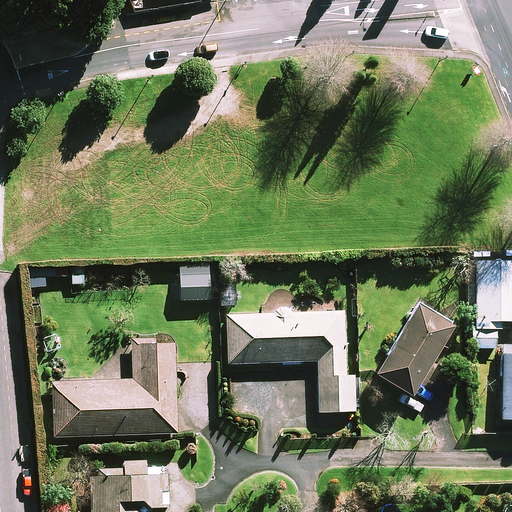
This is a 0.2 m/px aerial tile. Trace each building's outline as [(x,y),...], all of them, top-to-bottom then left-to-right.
[(511,326),(511,260),(492,260),(478,259),(474,351),(496,352),(497,325),(511,326)] [(346,320),(333,319),(319,319),(319,310),(296,310),(296,319),(227,317),(225,368),(285,369),(285,364),(318,365),(317,415),(355,416),(356,375),(345,375),(346,320)] [(454,331),(417,310),(375,383),(411,404),(454,331)] [(502,347),(501,349),(499,425),(511,425),(511,337),(511,338),(509,338),(508,339),(506,340),(504,341),(503,343),(502,345),(502,347)] [(152,349),(152,342),(132,343),(133,383),(53,385),(55,441),(178,437),(175,348),(152,349)] [(92,510),(79,510),(79,511),(168,511),(168,480),(146,480),(146,466),(106,466),(106,482),(92,482),(92,510)]
